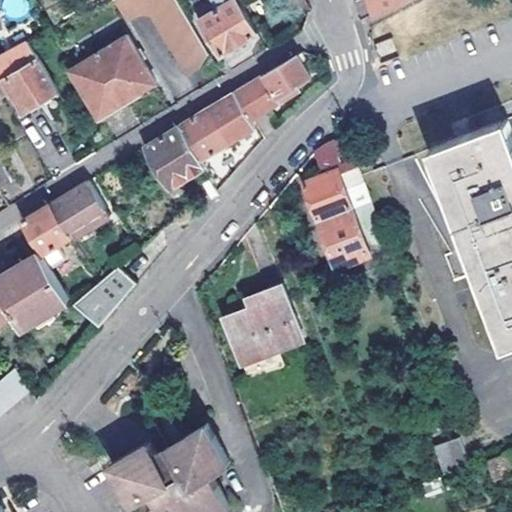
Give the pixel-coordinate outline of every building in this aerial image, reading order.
[(179,0),(116,0),(127,19),(141,11),(153,13),(162,20),(160,26),(170,32),(167,38),(177,44),(174,50),(184,58),(183,65),(192,71),(198,66),(210,51),(179,0)] [(258,28),(239,0),(227,0),(199,18),(219,52),(258,28)] [(128,31),(71,66),(101,113),(156,79),(128,31)] [(29,38),(0,54),(0,86),(5,95),(17,114),(28,107),(60,88),(29,38)] [(312,59),(308,52),(304,51),(241,89),(254,117),(288,98),(286,95),(302,86),(304,89),(311,85),(308,81),(315,76),(307,61),(312,59)] [(286,95),(288,98),(304,89),(302,86),(286,95)] [(60,88),(28,107),(36,122),(69,102),(60,88)] [(254,117),(241,89),(191,120),(183,124),(204,161),(259,127),(254,117)] [(511,127),(507,115),(431,143),(432,147),(506,339),(511,337),(511,127)] [(212,175),(204,161),(183,124),(159,139),(151,144),(158,156),(153,159),(160,171),(166,168),(175,185),(188,178),(193,187),(212,175)] [(346,133),(327,143),(337,167),(322,174),(305,182),(318,218),(352,205),(345,187),(364,179),(362,174),(346,133)] [(313,150),(322,174),(337,167),(327,143),(314,149),(313,150)] [(1,154),(0,154),(0,184),(1,185),(15,176),(1,154)] [(84,185),(56,202),(77,238),(81,244),(101,231),(97,225),(114,215),(93,179),(84,185)] [(386,236),(364,179),(345,187),(352,205),(367,199),(369,202),(383,237),(386,236)] [(26,220),(44,249),(56,269),(69,261),(61,248),(77,238),(56,202),(48,206),(26,220)] [(318,218),(334,259),(368,245),(368,243),(377,239),(383,237),(369,202),(353,208),(352,205),(318,218)] [(118,221),(114,215),(97,225),(101,231),(118,221)] [(11,269),(0,274),(0,282),(17,311),(26,325),(73,297),(56,269),(44,249),(11,269)] [(78,305),(96,334),(134,289),(120,267),(78,305)] [(244,361),(304,337),(281,281),(249,294),(253,304),(226,316),(244,361)] [(0,321),(17,311),(0,282),(0,321)] [(309,351),(304,337),(244,361),(249,374),(309,351)] [(20,362),(0,378),(0,417),(35,388),(20,362)] [(175,456),(170,449),(159,456),(151,445),(114,468),(137,507),(156,496),(163,507),(155,511),(224,511),(233,507),(213,476),(231,465),(207,426),(188,438),(193,445),(183,451),(175,456)] [(473,459),(461,430),(438,439),(449,468),(473,459)] [(188,438),(170,449),(175,456),(183,451),(193,445),(188,438)] [(511,466),(511,446),(511,444),(489,453),(496,472),(511,466)]
